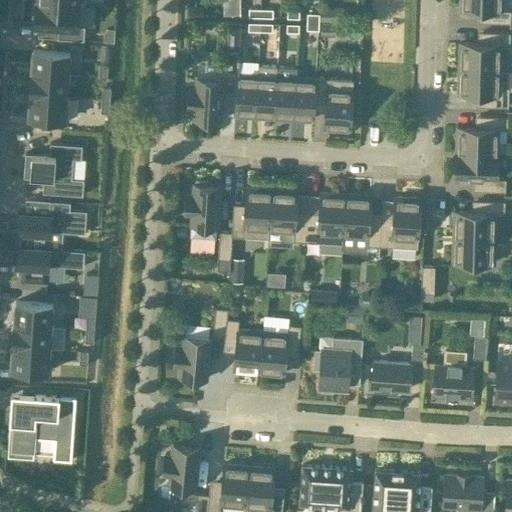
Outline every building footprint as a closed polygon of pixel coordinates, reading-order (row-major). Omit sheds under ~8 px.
[(501,9),(500,0),(460,0),(461,9),(483,9),(483,21),(510,22),(510,10),(501,9)] [(80,4),(36,1),(36,7),(33,6),(32,21),(35,21),(34,25),(58,26),(57,38),(83,40),(84,26),(78,26),(80,5),(80,4)] [(320,8),(320,20),(342,20),(342,8),(320,8)] [(249,18),(261,18),(261,10),(249,10),(249,18)] [(273,11),(261,10),(261,18),(273,19),(273,11)] [(300,12),(288,11),(287,19),(299,20),(300,12)] [(319,31),(319,22),(307,21),(307,31),(319,31)] [(248,32),(260,32),(260,24),(249,24),(248,32)] [(273,25),(260,24),(260,32),(273,33),(273,25)] [(299,25),(287,25),(287,33),(299,34),(299,25)] [(459,43),(459,68),(499,69),(500,44),(509,44),(509,32),(482,31),(482,43),(459,43)] [(30,72),(69,75),(70,52),(32,49),(30,72)] [(225,76),(237,77),(238,74),(239,50),(227,49),(225,76)] [(223,75),(224,60),(201,59),(200,74),(223,75)] [(100,65),(99,77),(107,77),(108,65),(100,65)] [(258,65),(257,75),(255,116),(274,117),(276,77),(277,67),(258,65)] [(508,69),(499,69),(459,68),(458,93),(481,94),(480,106),(507,106),(508,69)] [(30,72),(29,95),(67,97),(69,75),(30,72)] [(235,114),(255,116),(257,75),(238,74),(237,77),(235,114)] [(295,78),(276,77),(274,117),(293,118),(295,78)] [(196,89),(189,89),(187,107),(195,108),(194,119),(220,120),(222,79),(197,78),(196,89)] [(313,119),(314,105),(315,78),(314,78),(314,79),(295,78),(293,118),(313,119)] [(353,80),(315,78),(314,105),(325,106),(324,128),(350,130),(353,80)] [(103,87),(102,100),(110,100),(111,88),(103,87)] [(66,120),(67,97),(29,95),(27,118),(66,120)] [(109,113),(110,100),(102,100),(101,112),(109,113)] [(456,151),(456,152),(497,153),(497,152),(497,128),(507,129),(507,116),(480,115),(479,128),(457,127),(456,151)] [(50,155),(26,154),(24,178),(44,179),(43,193),(83,196),(84,180),(72,179),(74,160),(82,160),(83,146),(51,143),(50,155)] [(496,178),(497,153),(456,152),(455,177),(478,178),(478,190),(505,191),(505,178),(496,178)] [(215,238),(216,226),(217,226),(220,185),(207,184),(208,181),(196,180),(196,184),(194,184),(193,195),(186,194),(185,213),(192,213),(190,237),(215,238)] [(268,239),(269,230),(272,189),(246,188),(245,210),(233,209),(231,232),(231,237),(268,239)] [(297,191),(272,189),(269,230),(294,231),(293,241),(305,241),(307,214),(295,214),(297,191)] [(319,215),(307,214),(305,241),(342,244),(343,234),(346,194),(320,193),(319,215)] [(367,245),(379,246),(381,219),(369,218),(371,196),(346,194),(343,234),(368,236),(367,245)] [(393,220),(381,219),(379,246),(417,249),(420,199),(395,197),(393,220)] [(23,246),(49,248),(50,230),(85,233),(86,210),(70,209),(70,202),(50,200),(49,214),(22,212),(21,216),(19,216),(18,227),(20,227),(20,231),(24,231),(23,246)] [(454,211),(453,236),(494,238),(494,213),(504,213),(504,200),(477,200),(477,212),(454,211)] [(217,270),(229,270),(231,237),(231,232),(219,232),(217,270)] [(493,263),(494,238),(453,236),(453,262),(493,263)] [(49,248),(23,246),(19,246),(18,265),(21,265),(20,280),(46,282),(47,264),(83,267),(84,251),(49,248)] [(421,292),(433,292),(434,265),(421,265),(421,292)] [(98,274),(86,273),(84,293),(96,294),(98,274)] [(13,323),(52,326),(53,303),(15,300),(13,323)] [(213,334),(225,335),(226,318),(228,318),(229,308),(215,306),(213,334)] [(363,323),(364,307),(347,306),(346,321),(363,323)] [(425,344),(421,344),(422,335),(423,314),(410,313),(409,334),(413,334),(412,343),(411,359),(423,360),(425,344)] [(86,328),(94,329),(95,316),(87,316),(86,328)] [(239,319),(228,318),(226,318),(225,335),(224,345),(236,346),(233,368),(259,371),(262,331),(238,328),(239,319)] [(52,326),(13,323),(12,346),(50,349),(52,326)] [(287,333),(262,331),(259,371),(284,373),(286,351),(298,352),(301,325),(288,324),(287,333)] [(94,329),(86,328),(85,340),(93,341),(94,329)] [(475,334),(474,342),(473,358),(486,359),(487,335),(475,334)] [(209,338),(184,335),(183,346),(175,346),(174,364),(181,365),(180,376),(205,379),(209,338)] [(347,389),(349,367),(361,367),(363,338),(333,336),(332,348),(322,347),(322,350),(315,350),(314,368),(321,369),(319,387),(323,388),(322,391),(333,391),(333,388),(347,389)] [(50,349),(12,346),(10,369),(49,371),(50,349)] [(474,367),(466,366),(467,351),(445,349),(444,365),(436,364),(434,394),(446,395),(446,396),(459,397),(459,396),(471,397),(474,367)] [(80,351),(79,363),(87,363),(88,351),(80,351)] [(409,389),(411,363),(373,360),(372,386),(374,386),(374,391),(390,392),(390,387),(409,389)] [(511,360),(498,360),(495,399),(504,400),(504,403),(511,403),(511,360)] [(10,410),(9,422),(13,422),(11,449),(34,451),(35,437),(54,438),(53,459),(72,460),(75,396),(35,394),(34,411),(10,410)] [(169,485),(171,486),(170,498),(196,500),(197,494),(193,493),(193,488),(194,488),(198,447),(173,445),(172,456),(164,455),(162,474),(170,474),(169,485)] [(210,484),(209,493),(207,511),(208,511),(215,511),(216,503),(241,505),(240,511),(242,511),(247,465),(224,463),(222,485),(210,484)] [(302,503),(347,506),(346,511),(360,511),(363,481),(350,480),(351,469),(351,468),(350,467),(350,468),(332,467),(332,466),(322,466),(304,465),(304,464),(303,464),(303,466),(301,501),(300,501),(300,503),(302,503)] [(271,468),(247,465),(242,511),(278,511),(281,491),(268,490),(271,468)] [(429,511),(432,485),(419,485),(419,474),(420,474),(420,472),(418,472),(402,471),(403,471),(392,470),(392,471),(377,470),(377,469),(375,469),(375,471),(372,511),(429,511)] [(457,511),(493,511),(495,491),(485,490),(482,487),(482,477),(446,474),(444,505),(458,506),(457,511)] [(208,511),(207,511),(209,493),(197,492),(197,494),(196,500),(194,511),(208,511)]
